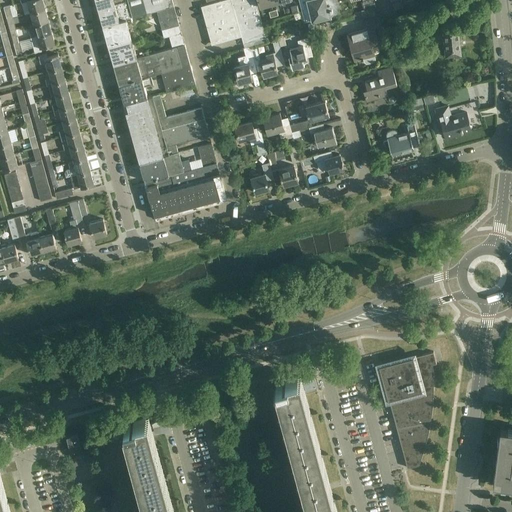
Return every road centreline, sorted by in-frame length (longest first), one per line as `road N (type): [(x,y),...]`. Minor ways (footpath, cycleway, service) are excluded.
road 1 (tertiary): [(0,417),(330,326)]
road 2 (residential): [(394,511),(356,371),(326,378),(352,478)]
road 3 (residential): [(135,246),(67,0)]
road 4 (residential): [(200,511),(174,419),(206,411),(233,511)]
road 5 (residential): [(240,217),(180,0)]
road 6 (residential): [(37,511),(22,459),(53,451),(69,511)]
road 7 (residential): [(507,146),(503,0)]
road 8 (tertiary): [(330,326),(470,294)]
road 9 (residential): [(369,183),(507,146)]
road 10 (tertiary): [(461,272),(392,293),(330,326)]
road 11 (residential): [(0,283),(135,246)]
road 12 (residential): [(240,217),(369,183)]
